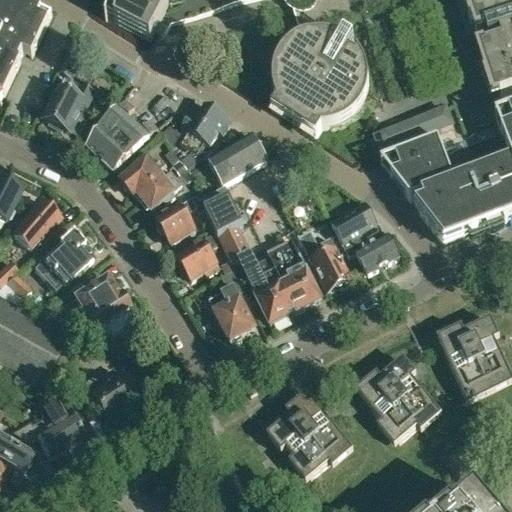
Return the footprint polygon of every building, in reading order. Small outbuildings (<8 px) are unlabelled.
[(0,0),(0,107),(20,65),(18,64),(22,57),(31,62),(52,19),(26,7),(28,2),(25,0),(0,0)] [(113,0),(112,3),(110,8),(108,13),(106,18),(105,24),(106,24),(106,23),(107,22),(150,45),(160,25),(168,8),(167,8),(170,7),(172,11),(184,8),(182,3),(186,2),(185,0),(113,0)] [(469,27),(473,25),(477,38),(479,37),(482,47),(499,41),(500,45),(511,41),(511,37),(511,36),(511,0),(464,0),(465,1),(461,2),(469,27)] [(316,141),(321,133),(325,132),(329,132),(333,131),(336,130),(340,128),(343,127),(347,125),(350,122),(353,120),(356,117),(358,114),(360,111),(362,108),(364,104),(366,101),(367,97),(368,93),(368,89),(368,85),(368,81),(368,78),(367,74),(366,70),(365,66),(363,63),(361,59),(359,56),(357,53),(355,54),(356,55),(354,58),(347,53),(353,44),(343,38),(337,47),(335,45),(337,41),(338,42),(339,40),(335,39),(332,38),(328,37),(324,37),(321,37),(317,37),(313,37),(310,38),(306,39),(303,40),(299,42),(296,43),(292,46),(289,48),(287,51),(284,53),(281,56),(279,60),(277,63),(276,66),(275,70),(274,74),(273,78),(272,81),(272,85),(273,89),(273,93),(274,97),(275,100),(276,104),(271,113),(293,127),(292,127),(293,128),(294,127),(316,141)] [(491,106),(511,98),(511,40),(511,41),(500,45),(501,48),(479,55),(487,80),(483,81),(491,106)] [(85,57),(73,51),(59,75),(71,82),(85,57)] [(44,124),(69,136),(77,140),(85,124),(80,123),(93,98),(83,92),(82,93),(65,85),(60,94),(58,94),(44,124)] [(111,174),(111,175),(112,176),(158,134),(149,124),(139,133),(126,122),(134,112),(124,103),(87,152),(88,153),(111,174)] [(175,157),(185,172),(194,159),(197,161),(205,148),(209,151),(218,138),(222,140),(230,128),(204,110),(195,124),(190,121),(182,133),(188,137),(180,150),(175,157)] [(453,130),(446,112),(374,141),(381,159),(453,130)] [(511,117),(496,124),(501,139),(444,161),(454,189),(473,239),(511,224),(511,117)] [(181,139),(169,132),(161,139),(171,153),(181,139)] [(251,141),(208,166),(223,192),(266,167),(251,141)] [(454,189),(444,161),(438,146),(380,167),(410,206),(422,201),(427,199),(454,189)] [(179,165),(171,153),(165,158),(173,170),(179,165)] [(134,200),(135,201),(160,180),(158,177),(166,171),(161,165),(153,171),(146,163),(120,185),(133,201),(134,200)] [(160,180),(135,201),(136,201),(139,201),(151,216),(163,206),(165,208),(175,201),(173,198),(182,191),(170,176),(163,183),(160,180)] [(0,225),(4,228),(6,224),(9,224),(13,216),(12,212),(20,197),(17,195),(16,192),(9,188),(6,190),(0,186),(0,225)] [(427,199),(422,201),(424,208),(415,212),(444,250),(473,239),(454,189),(427,199)] [(179,211),(155,225),(157,228),(156,231),(158,234),(160,236),(163,237),(171,251),(195,236),(185,220),(197,214),(191,204),(180,211),(179,211)] [(228,204),(204,216),(217,244),(218,243),(231,269),(238,266),(243,277),(269,330),(291,319),(291,320),(294,318),(295,318),(294,318),(319,305),(307,281),(307,279),(299,264),(291,247),(264,261),(266,265),(256,270),(251,260),(237,233),(242,231),(228,204)] [(39,205),(21,226),(9,241),(28,257),(40,242),(42,243),(51,233),(52,234),(61,223),(49,214),(49,210),(45,207),(42,208),(39,205)] [(367,281),(399,264),(387,241),(385,242),(379,231),(376,232),(364,211),(331,229),(349,263),(355,259),(367,281)] [(34,274),(54,296),(62,289),(63,291),(92,264),(90,263),(92,257),(87,253),(82,254),(81,253),(83,251),(70,237),(57,249),(58,250),(40,266),(41,267),(34,274)] [(206,281),(219,273),(208,256),(217,251),(210,241),(202,247),(201,246),(176,262),(191,286),(204,278),(206,281)] [(321,262),(310,268),(326,299),(351,286),(335,255),(330,245),(315,252),(321,262)] [(0,274),(0,291),(17,275),(9,267),(0,274)] [(5,289),(21,304),(30,295),(15,280),(5,289)] [(102,346),(131,327),(126,319),(127,318),(117,302),(116,303),(104,284),(72,305),(72,306),(62,312),(72,328),(82,321),(93,340),(96,337),(102,346)] [(233,293),(208,306),(229,348),(233,346),(236,348),(239,346),(242,345),(242,341),(255,335),(233,293)] [(60,383),(48,377),(68,341),(0,302),(0,367),(41,390),(52,396),(60,383)] [(464,338),(490,393),(492,398),(511,388),(511,383),(494,346),(499,343),(491,325),(464,338)] [(492,398),(490,393),(464,338),(461,333),(437,344),(468,410),(492,398)] [(441,419),(411,384),(416,380),(403,365),(380,384),(419,430),(417,432),(421,437),(441,419)] [(92,386),(91,384),(84,389),(83,391),(105,426),(136,407),(120,383),(118,384),(111,374),(92,386)] [(356,397),(371,415),(381,427),(377,431),(394,451),(417,432),(419,430),(380,384),(376,379),(356,397)] [(353,455),(349,451),(322,419),(306,400),(285,418),(289,422),(328,468),(332,473),(353,455)] [(43,424),(31,431),(29,429),(15,437),(29,446),(35,442),(49,464),(83,445),(69,421),(66,423),(57,407),(39,417),(43,424)] [(328,468),(289,422),(266,441),(281,458),(285,454),(293,463),(288,467),(306,488),(328,468)] [(0,467),(5,470),(22,480),(31,465),(10,452),(13,446),(0,438),(0,467)] [(482,511),(475,503),(463,511),(482,511)]
